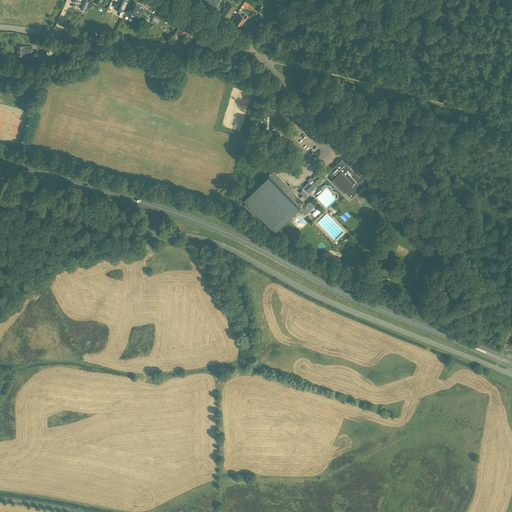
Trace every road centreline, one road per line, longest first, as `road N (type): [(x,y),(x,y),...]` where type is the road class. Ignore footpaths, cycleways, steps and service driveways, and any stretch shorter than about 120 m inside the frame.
road 1 (primary): [(511,363),(376,308),(213,227),(0,162)]
road 2 (unclassified): [(511,375),(321,298),(213,242),(118,228),(0,193)]
road 3 (tertiary): [(511,331),(244,45)]
road 4 (track): [(511,121),(257,55)]
road 5 (unclassified): [(244,45),(224,54),(0,27)]
